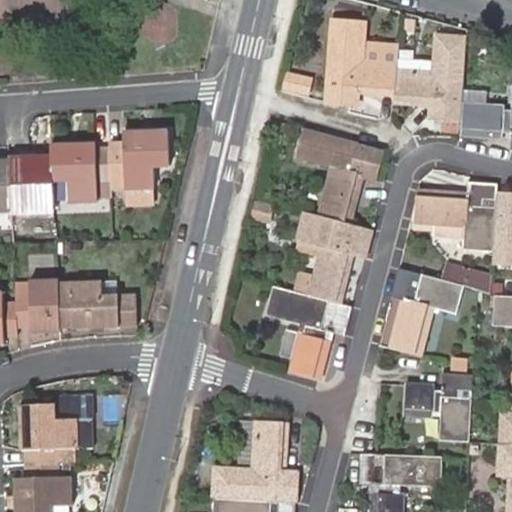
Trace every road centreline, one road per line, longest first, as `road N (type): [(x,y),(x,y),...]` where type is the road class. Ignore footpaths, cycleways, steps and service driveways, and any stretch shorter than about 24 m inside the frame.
road 1 (residential): [(345,407),(407,168),(415,158),(447,152),(511,170)]
road 2 (tertiary): [(237,96),(176,361)]
road 3 (residential): [(237,96),(206,91),(0,110)]
road 4 (residential): [(0,380),(108,354),(176,361)]
road 5 (residential): [(176,361),(345,407)]
road 6 (tertiary): [(176,361),(140,511)]
road 7 (unknown): [(39,511),(25,370)]
